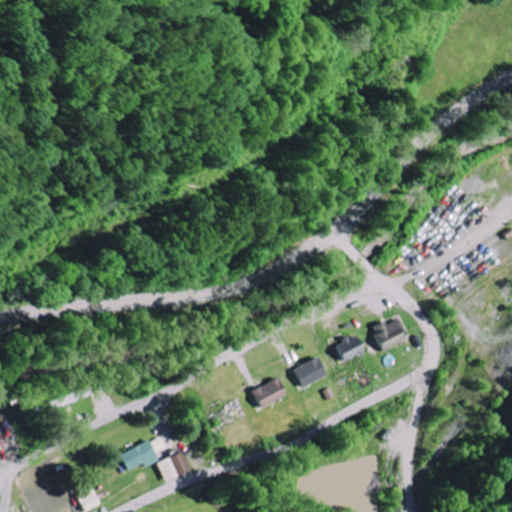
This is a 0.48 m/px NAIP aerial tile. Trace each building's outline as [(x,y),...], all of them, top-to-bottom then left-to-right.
[(386,326),(384,322),(372,328),(384,352),(410,338),(401,319),(386,326)] [(343,363),(364,353),(356,335),(335,344),(343,363)] [(326,376),(318,358),(293,369),(302,388),(326,376)] [(286,396),(278,378),(252,391),(260,409),(286,396)] [(48,402),(52,410),(91,395),(87,386),(48,402)] [(166,449),(162,438),(151,442),(155,453),(166,449)] [(159,462),(150,442),(121,454),(128,471),(145,465),(146,468),(159,462)] [(191,472),(184,453),(158,463),(166,482),(191,472)] [(86,511),(87,511),(103,506),(95,486),(78,493),(86,511)]
